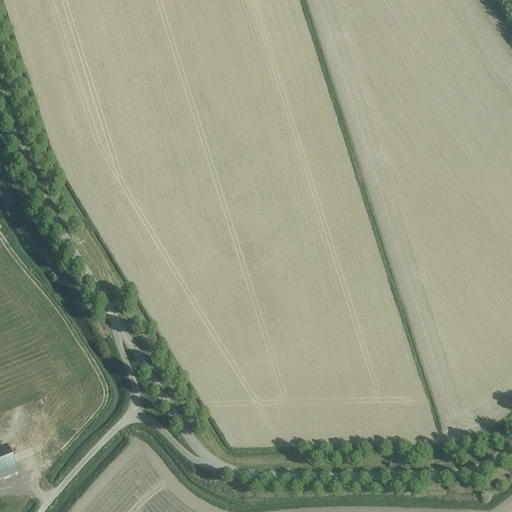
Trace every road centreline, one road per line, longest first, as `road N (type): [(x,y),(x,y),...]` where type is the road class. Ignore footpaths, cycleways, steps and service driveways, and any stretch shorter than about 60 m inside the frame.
road 1 (tertiary): [(511,448),(455,475),(277,477),(218,466)]
road 2 (tertiary): [(115,321),(42,204),(0,93)]
road 3 (tertiary): [(218,466),(187,436),(115,321)]
road 4 (unclassified): [(39,511),(126,421)]
